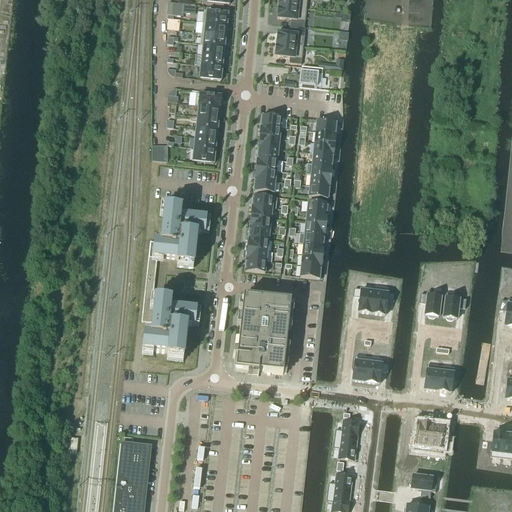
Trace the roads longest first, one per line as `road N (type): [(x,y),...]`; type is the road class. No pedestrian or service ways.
road 1 (tertiary): [(214,379),(251,0)]
road 2 (tertiary): [(160,511),(173,395),(214,379)]
